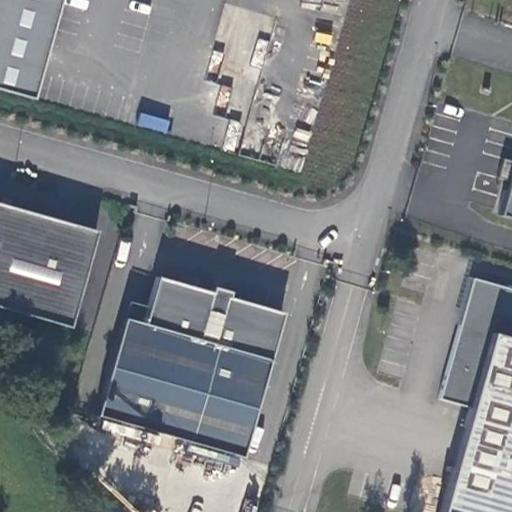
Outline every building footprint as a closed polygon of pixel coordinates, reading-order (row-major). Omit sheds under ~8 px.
[(0,0),(0,86),(35,97),(62,0),(0,0)] [(166,132),(169,121),(140,113),(137,125),(166,132)] [(500,213),(511,216),(511,158),(505,156),(499,175),(509,178),(500,213)] [(0,304),(72,325),(99,229),(0,200),(0,304)] [(145,321),(125,315),(97,413),(243,455),(285,311),(231,295),(213,290),(158,274),(145,321)] [(511,511),(511,286),(475,276),(441,397),(471,406),(441,511),(438,511),(511,511)] [(214,284),(213,290),(231,295),(232,289),(214,284)]
